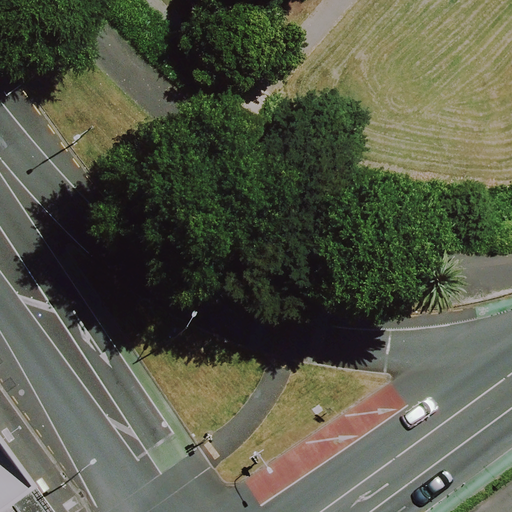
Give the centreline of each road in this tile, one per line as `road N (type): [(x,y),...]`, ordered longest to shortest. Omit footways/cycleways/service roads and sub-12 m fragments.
road 1 (secondary): [(0,163),(180,309),(243,327),(389,346),(451,344),(511,325)]
road 2 (tertiary): [(0,248),(181,511)]
road 3 (secondary): [(368,476),(511,366)]
